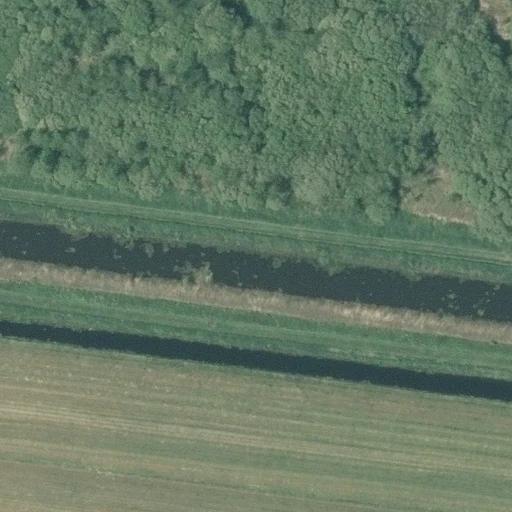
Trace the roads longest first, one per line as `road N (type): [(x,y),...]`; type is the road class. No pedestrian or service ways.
road 1 (track): [(511,256),(0,193)]
road 2 (track): [(0,292),(511,355)]
